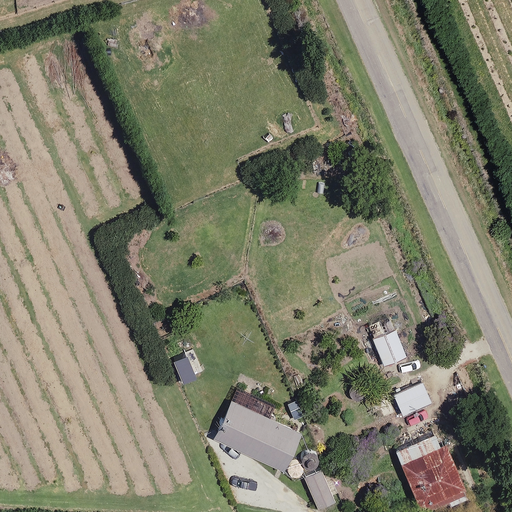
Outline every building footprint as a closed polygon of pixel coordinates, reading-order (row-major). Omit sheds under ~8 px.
[(389,310),(369,318),(374,331),(370,332),(381,360),(405,350),(389,310)] [(197,367),(188,350),(171,359),(181,376),(197,367)] [(428,397),(418,376),(391,388),(400,409),(428,397)] [(279,463),(297,425),(259,407),(265,394),(236,380),(212,431),(279,463)] [(424,414),(420,404),(398,414),(403,424),(424,414)] [(468,491),(438,423),(393,443),(420,505),(445,494),(447,500),(468,491)] [(334,495),(320,462),(301,471),(316,503),(334,495)]
